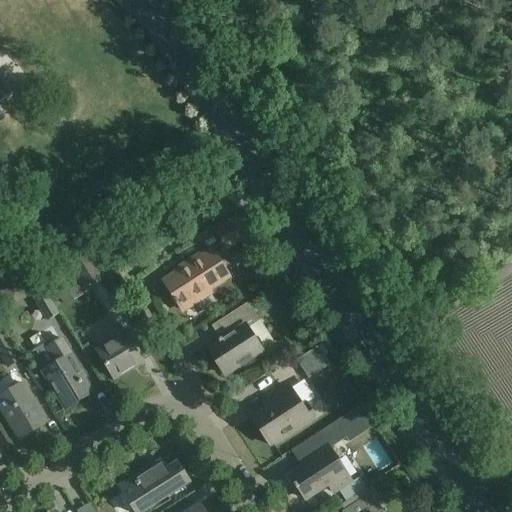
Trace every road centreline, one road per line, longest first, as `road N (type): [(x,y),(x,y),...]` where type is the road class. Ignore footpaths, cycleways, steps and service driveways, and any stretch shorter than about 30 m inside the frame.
road 1 (unclassified): [(140,0),(168,31),(479,511)]
road 2 (residential): [(0,503),(161,406),(183,406),(258,511)]
